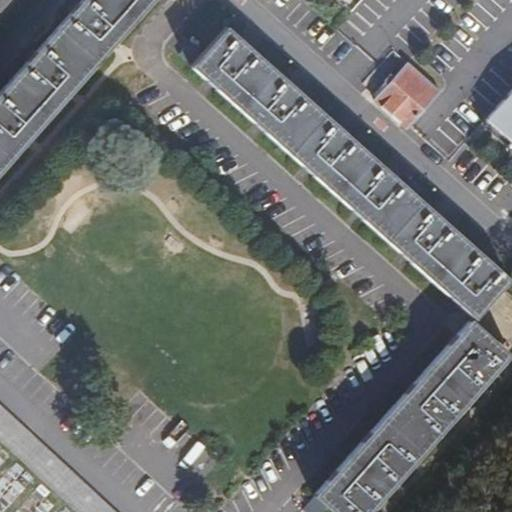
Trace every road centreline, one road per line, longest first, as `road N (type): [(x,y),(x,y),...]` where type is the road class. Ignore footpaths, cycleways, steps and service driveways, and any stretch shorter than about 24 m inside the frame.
road 1 (residential): [(511,243),(235,0)]
road 2 (residential): [(0,384),(137,511)]
